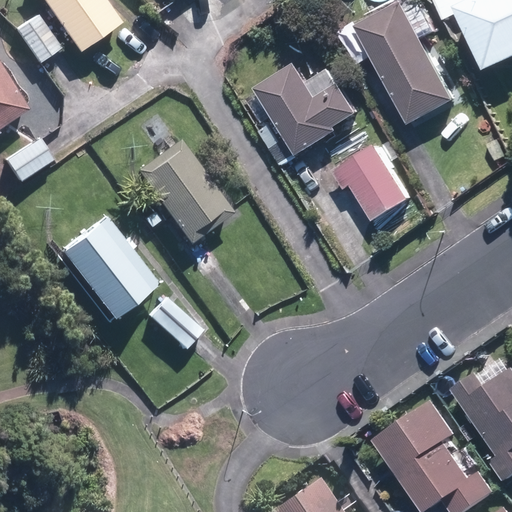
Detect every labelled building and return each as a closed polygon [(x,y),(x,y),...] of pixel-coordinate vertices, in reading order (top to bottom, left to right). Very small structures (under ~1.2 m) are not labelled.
[(118,22),(103,0),(40,0),(76,52),(118,22)] [(433,30),(417,0),(405,0),(402,2),(401,0),(398,0),(354,24),(408,124),(455,98),(421,37),(433,30)] [(511,0),(436,0),(445,17),(456,12),(483,71),(511,57),(511,0)] [(59,46),(37,13),(14,28),(36,61),(59,46)] [(256,88),(296,153),(298,156),(338,131),(335,127),(361,112),(341,81),(339,83),(330,69),(308,83),(296,64),(256,88)] [(0,125),(27,109),(0,65),(0,125)] [(282,163),(296,153),(285,135),(282,137),(271,120),(259,127),(282,163)] [(18,182),(54,160),(40,138),(5,161),(18,182)] [(505,154),(498,138),(488,143),(495,159),(505,154)] [(140,169),(196,242),(235,212),(179,139),(140,169)] [(411,196),(377,142),(335,168),(346,187),(353,182),(375,218),(411,196)] [(60,253),(112,321),(158,285),(107,218),(60,253)] [(202,280),(219,266),(200,242),(183,255),(202,280)] [(199,327),(164,295),(147,315),(182,347),(199,327)] [(451,388),(496,454),(489,460),(503,480),(511,473),(511,366),(485,385),(475,371),(451,388)] [(471,477),(445,441),(455,434),(432,400),(374,441),(422,511),(427,511),(443,501),(449,511),(463,511),(493,492),(479,471),(471,477)] [(341,511),(314,474),(260,511),(341,511)]
